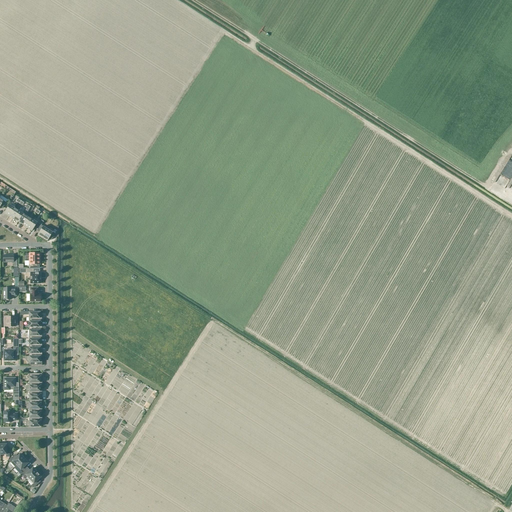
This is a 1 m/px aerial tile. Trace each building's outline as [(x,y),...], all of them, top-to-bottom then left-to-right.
[(9,216),(14,208),(10,205),(4,213),(9,216)] [(9,216),(14,219),(19,211),(14,208),(9,216)] [(14,219),(18,222),(23,214),(19,211),(14,219)] [(23,214),(18,222),(23,224),(28,216),(23,214)] [(23,224),(27,227),(33,219),(28,216),(23,224)] [(27,227),(27,228),(32,231),(37,222),(33,219),(27,227)] [(38,235),(43,238),(48,229),(41,225),(37,230),(40,232),(38,235)] [(48,229),(43,238),(47,241),(49,238),(52,240),(55,234),(57,231),(54,229),(52,232),(48,229)] [(41,264),(41,253),(29,253),(29,254),(25,254),(25,261),(29,261),(29,268),(39,268),(39,264),(41,264)] [(14,259),(14,255),(3,255),(3,262),(13,262),(14,267),(17,267),(17,259),(14,259)] [(34,269),(26,269),(26,273),(31,273),(31,283),(41,283),(41,272),(40,272),(34,272),(34,269)] [(3,288),(3,299),(11,299),(11,296),(13,296),(17,296),(17,289),(11,289),(11,288),(3,288)] [(30,294),(30,301),(41,301),(41,300),(42,299),(42,296),(41,295),(41,294),(38,294),(38,288),(31,288),(31,294),(30,294)] [(29,321),(40,321),(42,321),(42,315),(40,315),(40,312),(29,312),(29,317),(29,321)] [(4,326),(6,326),(16,326),(17,326),(17,318),(16,318),(16,317),(11,317),(10,316),(7,316),(7,317),(6,317),(6,323),(4,323),(4,326)] [(40,321),(29,321),(29,326),(29,330),(40,330),(42,330),(42,324),(40,324),(40,321)] [(40,330),(29,330),(29,335),(29,339),(40,339),(42,339),(42,333),(40,333),(40,330)] [(8,351),(4,351),(4,361),(15,361),(15,350),(19,350),(19,343),(19,339),(15,339),(13,339),(13,350),(12,350),(11,349),(11,348),(10,348),(9,348),(8,349),(8,350),(8,351)] [(40,339),(29,339),(29,344),(29,348),(40,348),(42,348),(42,342),(40,342),(40,339)] [(29,353),(29,356),(40,356),(42,356),(42,350),(40,350),(40,348),(29,348),(29,353)] [(29,356),(26,356),(26,360),(26,361),(27,362),(28,362),(29,362),(29,365),(42,365),(42,359),(40,359),(40,356),(29,356)] [(29,377),(29,382),(40,382),(40,379),(42,379),(42,373),(29,373),(29,377)] [(9,378),(4,378),(4,388),(4,390),(10,390),(10,389),(13,389),(13,395),(19,395),(19,389),(15,389),(15,387),(15,378),(11,378),(9,378)] [(42,382),(40,382),(29,382),(29,386),(28,386),(27,386),(26,387),(26,388),(26,391),(29,391),(40,391),(40,388),(42,388),(42,382)] [(119,385),(116,390),(123,394),(126,390),(119,385)] [(42,391),(40,391),(29,391),(29,395),(30,395),(30,400),(40,400),(40,397),(42,397),(42,391)] [(42,400),(40,400),(30,400),(29,400),(29,403),(28,403),(27,403),(26,404),(26,405),(26,409),(29,409),(40,409),(40,406),(42,406),(42,400)] [(30,417),(40,417),(40,415),(42,415),(42,408),(40,409),(29,409),(29,412),(30,417)] [(4,411),(4,422),(11,422),(11,420),(17,420),(17,413),(11,413),(11,411),(4,411)] [(40,417),(30,417),(29,417),(29,421),(28,421),(27,421),(26,422),(26,423),(26,427),(40,426),(40,423),(42,423),(42,417),(40,417)] [(0,443),(0,454),(6,454),(6,457),(9,457),(9,451),(6,451),(6,444),(5,444),(5,443),(0,443)] [(9,460),(15,467),(25,457),(22,454),(21,455),(20,454),(15,458),(13,456),(9,460)] [(19,472),(21,474),(26,469),(24,467),(28,463),(27,461),(28,460),(25,457),(15,467),(14,467),(19,472)] [(26,469),(21,474),(23,476),(25,478),(27,476),(30,479),(30,478),(38,471),(35,468),(34,469),(33,468),(28,472),(26,469)] [(41,474),(38,471),(30,479),(28,481),(31,485),(32,485),(34,487),(39,483),(37,481),(41,476),(40,475),(41,474)] [(8,503),(7,505),(2,511),(14,511),(16,508),(14,507),(8,503)]
